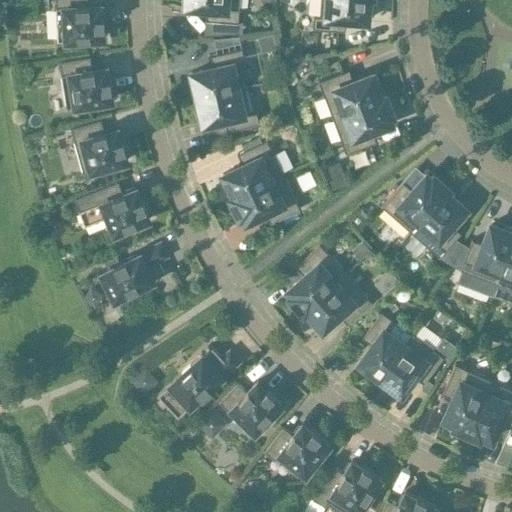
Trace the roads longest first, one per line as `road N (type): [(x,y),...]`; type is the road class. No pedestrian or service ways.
road 1 (residential): [(511,496),(405,452),(330,401),(226,289),(160,152),(136,0)]
road 2 (residential): [(511,177),(448,122),(419,51),(417,0)]
